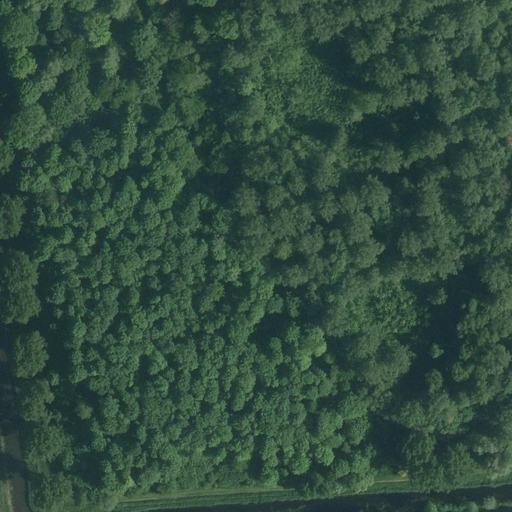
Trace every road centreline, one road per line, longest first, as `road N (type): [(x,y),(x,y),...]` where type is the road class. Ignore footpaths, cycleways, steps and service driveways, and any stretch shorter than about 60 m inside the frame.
road 1 (track): [(496,472),(83,496),(59,478),(0,197)]
road 2 (track): [(511,471),(496,472),(379,403),(197,176),(168,113),(138,0)]
